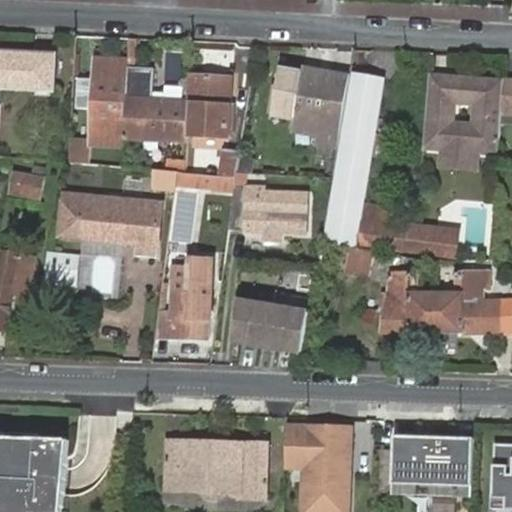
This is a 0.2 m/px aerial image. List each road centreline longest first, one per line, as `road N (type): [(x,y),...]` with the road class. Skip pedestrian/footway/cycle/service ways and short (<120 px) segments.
road 1 (residential): [(0,9),(511,36)]
road 2 (residential): [(0,382),(511,398)]
